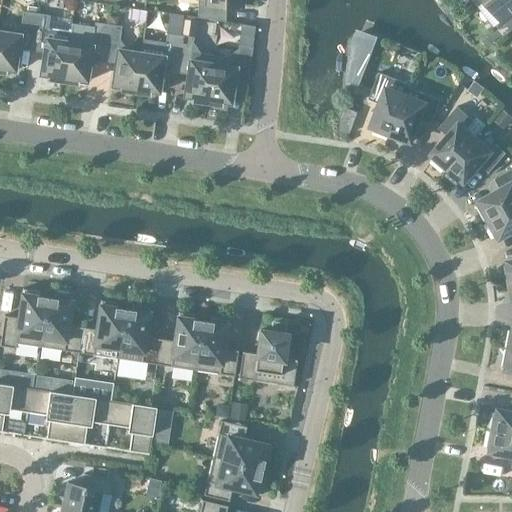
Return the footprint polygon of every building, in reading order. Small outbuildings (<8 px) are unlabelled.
[(197,0),(197,17),(224,23),(225,6),(242,6),(241,0),(197,0)] [(511,29),(511,0),(488,0),(486,2),(502,23),(504,22),(511,31),(511,29)] [(19,34),(0,31),(0,71),(4,72),(5,69),(14,70),(19,40),(31,42),(35,13),(22,11),(19,34)] [(68,41),(67,41),(45,38),(49,15),(35,13),(31,42),(43,44),(39,74),(48,76),(48,79),(62,81),(68,41)] [(70,34),(70,33),(68,33),(67,41),(68,41),(62,81),(76,83),(77,80),(86,81),(91,51),(103,53),(107,24),(94,22),(93,28),(82,36),(70,34)] [(119,90),(134,92),(140,52),(117,49),(121,26),(107,24),(103,53),(115,55),(111,85),(120,87),(119,90)] [(164,43),(142,39),(140,52),(134,92),(148,94),(149,91),(158,93),(163,62),(175,64),(179,35),(166,33),(164,43)] [(191,101),(206,103),(213,55),(199,53),(192,42),(193,37),(179,35),(175,64),(187,66),(183,96),(192,98),(191,101)] [(220,105),(221,102),(230,103),(234,73),(247,75),(252,45),(239,43),(238,48),(226,57),(213,55),(206,103),(220,105)] [(378,73),(368,99),(379,104),(371,125),(374,127),(372,131),(389,138),(408,88),(410,85),(378,73)] [(477,98),(484,88),(474,81),(467,91),(477,98)] [(408,88),(389,138),(406,144),(408,140),(411,141),(419,119),(431,124),(440,100),(408,88)] [(434,156),(431,159),(445,171),(474,137),(465,130),(473,121),(457,106),(438,128),(447,136),(431,153),(434,156)] [(474,137),(445,171),(458,183),(461,180),(464,182),(479,164),(488,172),(505,153),(495,144),(490,151),(474,137)] [(477,206),(485,222),(511,206),(511,168),(494,179),(499,189),(479,200),(481,204),(477,206)] [(494,237),(498,235),(500,238),(511,231),(511,206),(485,222),(494,237)] [(15,343),(39,346),(46,297),(39,296),(39,291),(22,288),(18,317),(3,315),(0,338),(0,345),(15,348),(15,343)] [(53,298),(46,297),(39,346),(78,352),(81,327),(67,325),(71,296),(54,293),(53,298)] [(117,303),(100,300),(96,329),(81,327),(78,352),(116,358),(124,309),(116,308),(117,303)] [(116,358),(155,364),(159,339),(145,337),(149,307),(132,305),(131,310),(124,309),(116,358)] [(194,319),(195,314),(178,312),(173,341),(159,339),(155,364),(194,370),(202,321),(194,319)] [(209,322),(202,321),(194,370),(233,375),(237,350),(223,348),(227,319),(210,317),(209,322)] [(256,354),(242,351),(238,378),(292,386),(296,360),(282,357),(285,334),(283,333),(285,325),(272,323),(270,331),(260,330),(256,354)] [(511,349),(505,348),(502,366),(507,366),(506,370),(511,371),(511,349)] [(30,388),(0,383),(0,431),(0,432),(3,412),(7,409),(26,412),(30,388)] [(46,439),(64,442),(71,395),(30,388),(26,412),(46,415),(49,419),(46,439)] [(90,421),(109,424),(112,401),(71,395),(64,442),(83,444),(86,424),(90,421)] [(128,427),(131,431),(128,451),(148,454),(155,407),(112,401),(109,424),(128,427)] [(493,412),(490,429),(511,433),(511,411),(499,409),(498,413),(493,412)] [(220,421),(212,458),(260,469),(262,462),(267,463),(271,446),(242,439),(245,426),(220,421)] [(486,447),(491,448),(490,452),(511,455),(511,462),(511,468),(511,467),(511,433),(490,429),(486,447)] [(168,437),(152,435),(151,441),(167,444),(168,437)] [(263,478),(258,476),(260,469),(212,458),(203,495),(228,501),(231,488),(259,495),(263,478)] [(80,511),(94,511),(99,492),(109,494),(112,480),(83,473),(80,486),(65,483),(60,507),(80,511)] [(225,511),(227,506),(202,500),(198,511),(225,511)]
